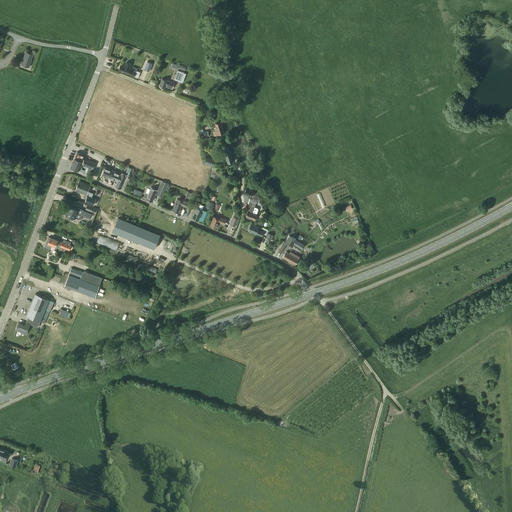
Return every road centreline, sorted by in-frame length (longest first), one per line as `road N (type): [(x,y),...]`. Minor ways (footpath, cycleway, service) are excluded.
road 1 (primary): [(9,396),(312,293)]
road 2 (unclassified): [(312,293),(268,255),(62,165)]
road 3 (track): [(232,238),(241,179),(221,118),(98,67)]
road 4 (primary): [(312,293),(511,205)]
road 5 (unclassified): [(0,328),(62,165)]
road 6 (track): [(301,280),(247,289),(146,247)]
road 7 (track): [(318,299),(394,400)]
